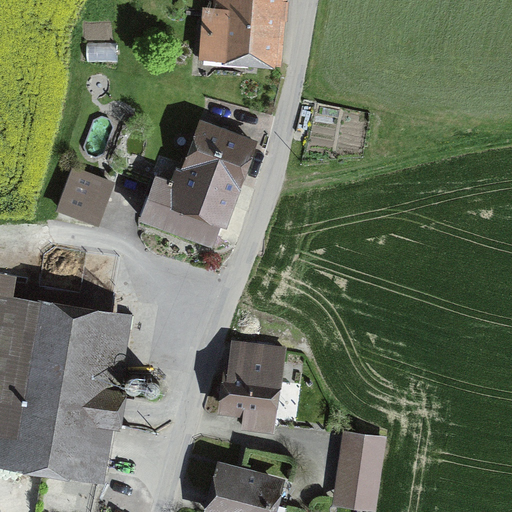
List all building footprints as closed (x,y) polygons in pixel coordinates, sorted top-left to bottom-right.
[(276,0),(232,0),(231,13),(207,11),(204,51),(206,51),(205,63),(250,66),(250,54),(272,56),(276,0)] [(320,102),(308,144),(360,158),(371,116),(320,102)] [(248,146),(205,130),(184,186),(157,176),(142,216),(212,242),(248,146)] [(111,183),(73,169),(59,208),(97,222),(111,183)] [(6,279),(0,277),(0,427),(15,430),(10,455),(85,468),(94,418),(144,427),(149,398),(99,389),(111,319),(2,300),(6,279)] [(246,408),(244,424),(272,428),(278,381),(281,381),(285,349),(235,343),(227,406),(246,408)] [(382,439),(347,434),(337,499),(372,504),(382,439)] [(276,483),(224,468),(211,511),(283,511),(285,508),(270,504),(276,483)]
